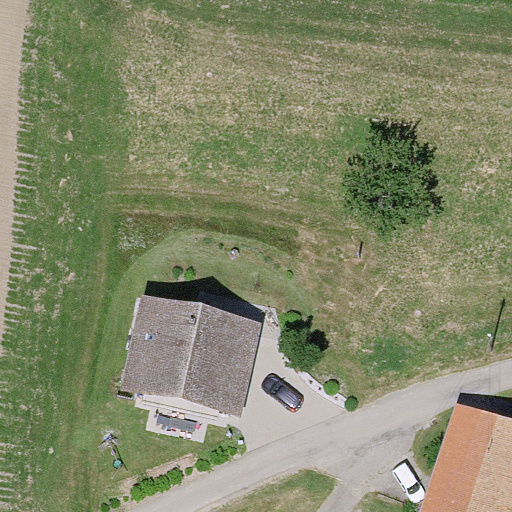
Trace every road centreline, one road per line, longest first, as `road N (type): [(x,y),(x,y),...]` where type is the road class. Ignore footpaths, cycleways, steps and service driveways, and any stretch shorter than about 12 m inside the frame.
road 1 (unclassified): [(168,511),(396,415)]
road 2 (unclassified): [(311,511),(396,415)]
road 3 (unclassified): [(396,415),(511,381)]
